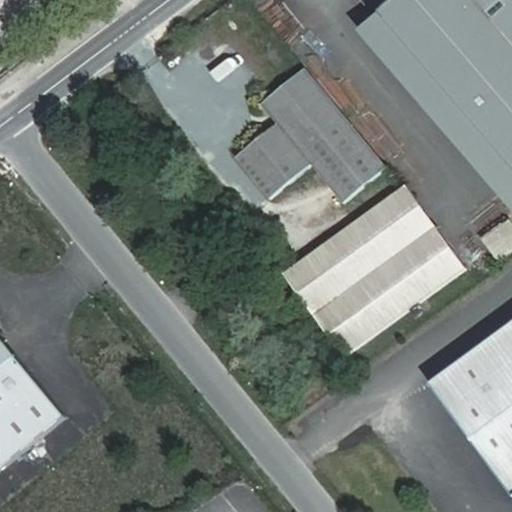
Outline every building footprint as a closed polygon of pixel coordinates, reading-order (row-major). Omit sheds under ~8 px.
[(511,0),(404,0),(401,3),(511,136),(511,0)] [(375,24),(511,189),(511,136),(401,3),(375,24)] [(343,195),(381,163),(300,65),(260,99),(275,118),(235,151),(269,191),(311,157),(343,195)] [(398,144),(412,167),(427,158),(414,135),(398,144)] [(351,337),(472,246),(410,167),(291,258),(351,337)] [(499,264),(511,254),(511,220),(510,217),(481,239),(499,264)] [(87,400),(0,290),(0,435),(17,456),(87,400)] [(511,318),(436,375),(511,476),(511,318)]
